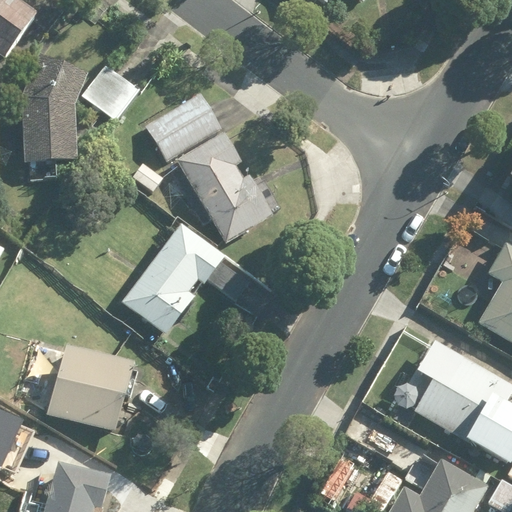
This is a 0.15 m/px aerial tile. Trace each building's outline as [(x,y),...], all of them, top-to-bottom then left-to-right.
[(0,0),(0,57),(7,63),(41,19),(19,3),(21,0),(0,0)] [(80,165),(80,103),(90,74),(38,56),(25,96),(25,165),(80,165)] [(144,91),(107,67),(85,101),(122,125),(144,91)] [(224,135),(205,98),(148,127),(167,164),(224,135)] [(244,168),(227,138),(182,163),(201,197),(190,203),(204,228),(215,222),(230,249),(275,224),(251,182),(245,185),(237,171),(244,168)] [(511,146),(483,197),(511,214),(511,146)] [(37,221),(18,207),(2,227),(22,242),(37,221)] [(129,212),(115,237),(143,252),(157,227),(129,212)] [(229,260),(182,226),(124,307),(170,340),(199,300),(194,297),(201,287),(208,292),(211,287),(236,305),(251,285),(225,265),(229,260)] [(0,268),(8,254),(0,249),(0,268)] [(511,251),(507,249),(489,280),(505,289),(481,330),(511,348),(511,251)] [(69,347),(59,382),(24,372),(17,399),(52,408),(49,420),(119,439),(139,366),(69,347)] [(511,386),(446,353),(414,417),(511,467),(511,473),(510,477),(511,477),(511,410),(508,409),(511,400),(511,386)] [(479,511),(491,491),(443,465),(425,497),(423,496),(421,495),(419,494),(417,494),(415,493),(413,493),(411,493),(409,494),(407,494),(405,495),(403,496),(401,497),(400,498),(398,499),(397,501),(395,502),(394,504),(393,506),(392,508),(392,510),(391,511),(479,511)] [(58,469),(47,510),(33,506),(30,511),(108,511),(116,484),(58,469)] [(511,511),(511,488),(503,483),(489,507),(497,511),(511,511)]
